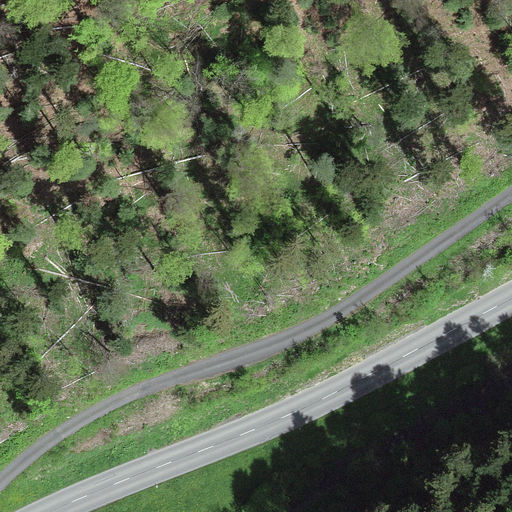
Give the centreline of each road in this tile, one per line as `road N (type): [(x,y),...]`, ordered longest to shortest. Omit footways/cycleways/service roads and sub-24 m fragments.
road 1 (residential): [(511,193),(336,315),(77,421),(0,485)]
road 2 (secondary): [(511,297),(308,405),(49,511)]
